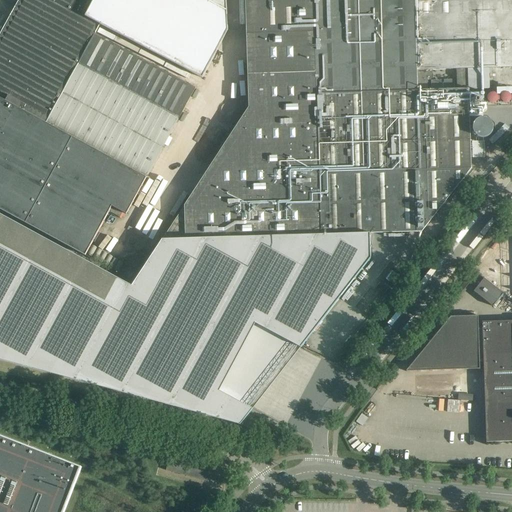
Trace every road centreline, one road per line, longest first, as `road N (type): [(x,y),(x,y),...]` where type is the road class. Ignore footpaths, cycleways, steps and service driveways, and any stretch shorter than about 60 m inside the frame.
road 1 (unclassified): [(318,471),(319,423),(511,182)]
road 2 (unclassified): [(269,486),(218,445),(0,384)]
road 3 (unknown): [(235,0),(227,119),(162,210)]
road 4 (unclassified): [(511,495),(318,471)]
